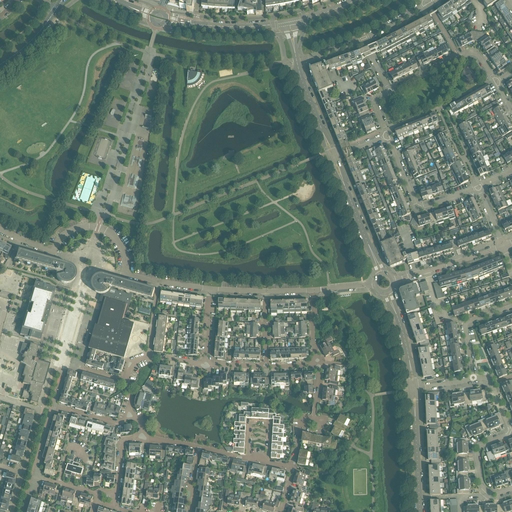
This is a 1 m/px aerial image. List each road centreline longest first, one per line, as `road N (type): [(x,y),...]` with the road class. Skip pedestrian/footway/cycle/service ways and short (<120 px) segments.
road 1 (residential): [(210,289),(126,274),(122,249),(98,226),(74,229),(51,253),(0,231)]
road 2 (residential): [(478,187),(417,207),(387,137)]
